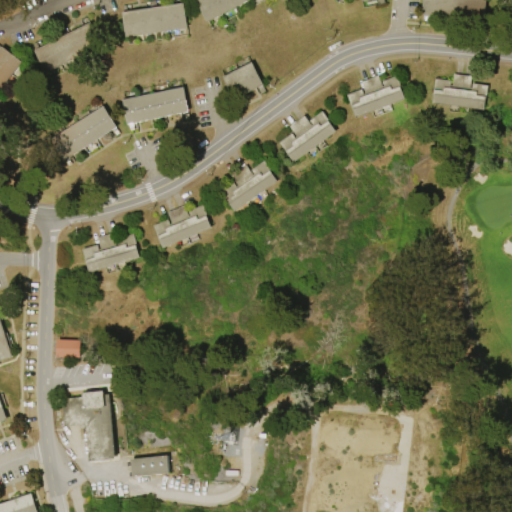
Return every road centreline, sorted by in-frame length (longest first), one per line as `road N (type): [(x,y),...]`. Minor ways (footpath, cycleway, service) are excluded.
road 1 (tertiary): [(511,52),(419,43),(347,55),(167,183),(47,218)]
road 2 (residential): [(46,450),(47,218)]
